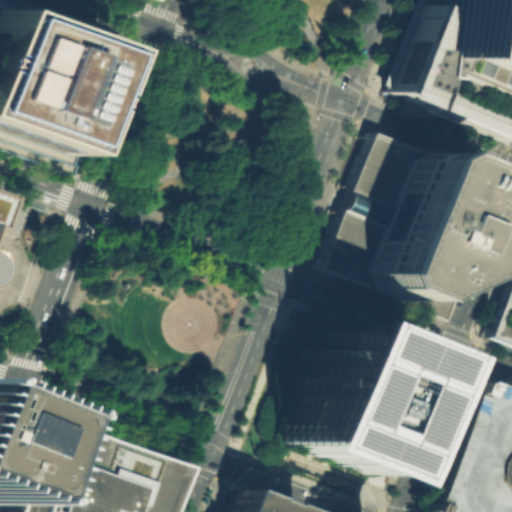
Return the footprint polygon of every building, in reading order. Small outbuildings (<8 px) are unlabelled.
[(65,173),(0,148),(0,0),(18,0),(117,37),(65,173)] [(511,0),(413,0),(413,2),(411,9),(379,91),(429,110),(479,128),(506,139),(511,123),(511,0)] [(309,267),(344,280),(360,286),(394,299),(445,318),(465,267),(472,248),(478,233),(486,210),(497,183),(446,164),(410,150),(360,131),(335,198),(309,267)] [(0,194),(3,196),(22,203),(10,234),(0,230),(0,194)] [(202,207),(198,217),(183,211),(186,201),(202,207)] [(511,343),(490,335),(511,278),(511,343)] [(313,319),(264,448),(360,485),(409,356),(313,319)] [(420,511),(472,376),(511,391),(511,511),(420,511)] [(37,414),(172,465),(154,511),(0,511),(12,482),(31,431),(37,414)] [(227,486),(216,511),(289,511),(290,510),(227,486)]
